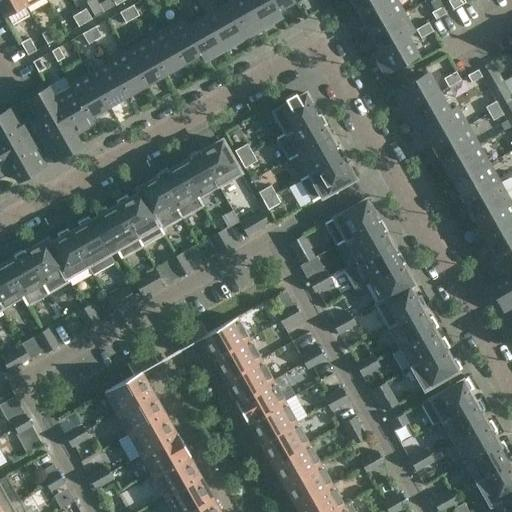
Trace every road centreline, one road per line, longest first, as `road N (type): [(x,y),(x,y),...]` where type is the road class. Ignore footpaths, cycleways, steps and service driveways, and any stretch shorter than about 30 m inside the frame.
road 1 (residential): [(0,224),(321,46),(394,177)]
road 2 (residential): [(96,511),(24,384),(274,243)]
road 3 (residential): [(427,511),(274,243)]
road 4 (residential): [(394,177),(511,385)]
road 5 (residential): [(274,243),(394,177)]
